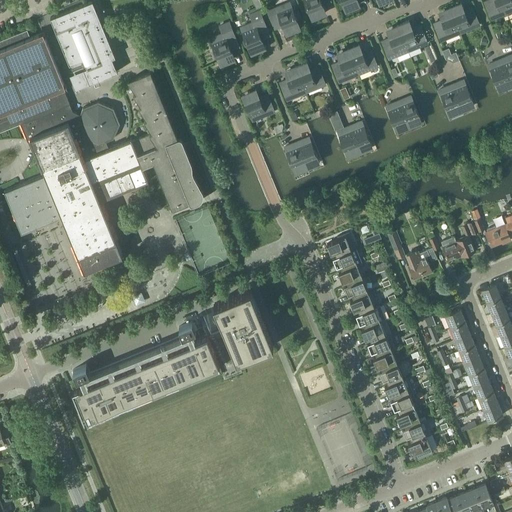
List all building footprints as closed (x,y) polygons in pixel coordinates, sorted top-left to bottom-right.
[(91,0),(50,17),(73,73),(75,78),(85,74),(89,83),(118,71),(112,57),(115,56),(92,0),(91,0)] [(322,4),(330,1),(330,0),(304,0),(311,16),(318,13),(319,15),(325,13),(322,4)] [(509,7),(511,5),(511,1),(511,0),(488,0),(484,2),(491,18),(511,10),(509,7)] [(285,4),(267,11),(274,28),(283,25),(286,33),(293,30),(292,28),(299,25),(297,20),(302,18),(299,10),(293,12),(291,5),(286,7),(285,4)] [(472,8),(464,11),(461,5),(451,9),(460,32),(479,24),(472,8)] [(441,40),(460,32),(451,9),(440,14),(442,20),(434,23),(441,40)] [(261,39),(270,35),(260,11),(250,14),(253,22),(241,27),(245,37),(241,39),(244,46),(248,45),(250,50),(257,47),(258,50),(265,47),(261,39)] [(420,25),(412,29),(408,20),(397,25),(398,27),(408,50),(427,42),(420,25)] [(231,50),(239,47),(229,22),(219,26),(223,34),(210,39),(219,62),(226,59),(227,61),(234,58),(231,50)] [(388,58),(408,50),(398,27),(388,32),(390,38),(382,41),(388,58)] [(42,115),(69,104),(64,91),(66,90),(43,31),(30,36),(27,29),(0,39),(0,132),(21,124),(21,123),(42,115)] [(428,45),(424,47),(430,62),(434,60),(428,45)] [(370,49),(362,52),(360,46),(349,51),(358,73),(377,66),(370,49)] [(339,81),(358,73),(349,51),(338,55),(340,61),(332,65),(339,81)] [(510,82),(511,81),(511,54),(501,59),(510,82)] [(498,87),(510,82),(501,59),(488,64),(498,87)] [(318,67),(310,70),(307,62),(296,66),(306,91),(325,84),(318,67)] [(286,99),(306,91),(296,66),(290,68),(291,71),(286,73),(288,79),(280,82),(286,99)] [(438,74),(437,71),(435,70),(429,73),(432,79),(437,76),(438,74)] [(148,180),(142,167),(152,163),(171,210),(189,202),(190,203),(191,203),(192,203),(202,198),(203,197),(203,196),(203,195),(203,194),(203,193),(203,191),(202,190),(194,175),(193,173),(193,172),(192,171),(192,168),(192,167),(192,165),(192,164),(191,162),(191,161),(182,139),(181,138),(180,138),(179,137),(178,137),(178,138),(177,138),(150,71),(130,78),(127,80),(135,93),(133,94),(133,93),(133,94),(140,106),(139,107),(138,107),(146,119),(144,120),(143,121),(151,133),(149,134),(149,133),(131,140),(131,138),(108,148),(105,141),(113,138),(119,123),(113,108),(97,102),(83,108),(80,114),(72,111),(69,104),(42,115),(21,123),(21,124),(29,142),(30,141),(43,174),(6,189),(23,231),(63,215),(85,270),(123,254),(100,200),(148,180)] [(462,110),(474,105),(463,80),(451,85),(462,110)] [(450,115),(462,110),(451,85),(439,89),(450,115)] [(267,94),(259,97),(256,91),(243,97),(252,120),(274,111),(267,94)] [(408,124),(420,119),(411,96),(399,101),(408,124)] [(396,129),(408,124),(399,101),(386,105),(396,129)] [(359,149),(371,144),(361,121),(350,126),(359,149)] [(347,154),(359,149),(350,126),(337,131),(347,154)] [(306,165),(318,160),(309,137),(297,142),(306,165)] [(294,170),(306,165),(297,142),(285,147),(294,170)] [(485,229),(480,218),(476,209),(470,211),(473,220),(478,232),(485,229)] [(511,214),(506,217),(508,223),(495,228),(494,226),(486,229),(487,231),(485,232),(491,246),(501,242),(502,243),(510,240),(507,231),(511,229),(511,214)] [(469,236),(478,232),(473,220),(461,225),(466,236),(455,241),(461,255),(461,256),(475,251),(469,236)] [(338,238),(327,243),(331,252),(334,251),(336,255),(336,256),(351,250),(356,248),(349,231),(347,232),(346,232),(337,236),(338,238)] [(398,258),(405,255),(395,231),(388,233),(398,258)] [(373,235),(362,239),(364,245),(376,240),(373,235)] [(434,250),(439,247),(435,236),(429,238),(434,250)] [(454,236),(441,241),(448,260),(461,255),(455,241),(454,236)] [(417,250),(406,254),(410,264),(408,265),(412,276),(422,272),(424,275),(432,271),(427,259),(430,257),(431,260),(437,258),(433,250),(432,247),(427,249),(419,253),(417,250)] [(336,255),(333,257),(336,266),(340,265),(342,270),(357,264),(362,262),(356,248),(351,250),(336,256),(336,255)] [(348,284),(363,278),(357,264),(342,270),(338,271),(342,281),(346,279),(348,284)] [(354,299),(369,293),(363,278),(348,284),(344,286),(348,295),(351,293),(353,298),(354,299)] [(490,286),(481,289),(486,301),(499,295),(495,284),(490,286)] [(236,361),(273,346),(250,289),(213,304),(236,361)] [(359,313),(374,307),(369,293),(354,299),(353,298),(350,300),(354,309),(357,308),(359,313)] [(491,312),(504,306),(499,295),(486,301),(491,312)] [(380,305),(374,307),(359,313),(356,314),(359,323),(363,322),(365,327),(380,321),(386,319),(380,305)] [(508,318),(508,317),(504,306),(491,312),(495,323),(508,318)] [(450,327),(464,321),(459,309),(445,315),(450,327)] [(511,326),(508,318),(495,323),(500,334),(511,329),(511,326)] [(192,332),(196,330),(192,321),(179,327),(182,335),(90,373),(86,364),(73,369),(77,379),(80,377),(84,386),(72,390),(83,417),(85,422),(220,367),(207,336),(196,340),(192,332)] [(371,342),(386,336),(380,321),(365,327),(361,328),(365,338),(369,336),(371,341),(371,342)] [(454,338),(469,333),(464,321),(450,327),(454,338)] [(431,335),(436,333),(433,325),(428,327),(431,335)] [(504,346),(511,342),(511,329),(500,334),(504,346)] [(436,333),(431,335),(434,342),(439,340),(436,333)] [(469,333),(454,338),(459,350),(474,344),(469,333)] [(371,341),(367,343),(371,352),(375,351),(377,355),(377,356),(392,350),(395,348),(390,334),(386,336),(371,342),(371,341)] [(464,362),(478,356),(474,344),(459,350),(464,362)] [(397,364),(392,350),(377,356),(377,355),(373,357),(377,366),(380,365),(382,370),(383,370),(397,364)] [(478,356),(464,362),(469,374),(483,368),(478,356)] [(388,384),(403,378),(401,372),(404,371),(401,362),(397,364),(383,370),(382,370),(379,371),(383,381),(386,379),(388,384)] [(483,368),(469,374),(473,385),(488,380),(483,368)] [(388,384),(385,385),(388,395),(392,393),(394,398),(394,399),(409,393),(413,391),(407,377),(403,378),(388,384)] [(488,380),(473,385),(478,397),(493,391),(488,380)] [(483,409),(497,403),(493,391),(478,397),(483,409)] [(400,413),(415,407),(409,393),(394,399),(394,398),(390,400),(394,409),(398,407),(400,413)] [(497,403),(483,409),(485,414),(488,421),(502,415),(497,403)] [(406,427),(421,421),(415,407),(400,413),(396,414),(400,423),(403,422),(406,427)] [(425,419),(421,421),(406,427),(402,428),(406,438),(409,436),(411,441),(412,442),(426,435),(431,434),(425,419)] [(0,429),(0,445),(4,444),(5,447),(11,445),(7,431),(1,433),(0,429)] [(408,443),(412,452),(415,451),(417,456),(432,450),(426,435),(412,442),(411,441),(408,443)] [(511,456),(504,460),(505,461),(495,465),(497,471),(507,467),(510,473),(509,474),(511,481),(511,456)] [(478,486),(475,488),(482,505),(484,509),(493,505),(494,505),(492,501),(485,483),(478,486)] [(472,489),(466,491),(473,508),(472,509),(473,511),(476,511),(484,509),(482,505),(475,488),(472,489)] [(459,494),(456,495),(462,511),(463,511),(472,509),(473,508),(466,491),(459,494)] [(447,499),(451,511),(462,511),(456,495),(453,496),(447,499)] [(440,500),(437,501),(440,511),(451,511),(447,499),(447,497),(440,500)] [(434,502),(427,505),(427,507),(428,507),(429,511),(440,511),(437,501),(434,502)]
